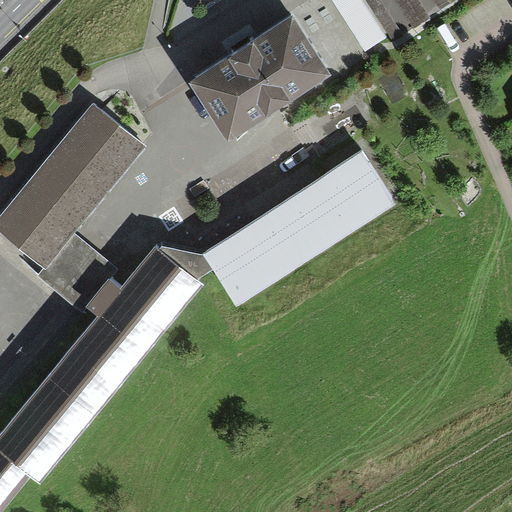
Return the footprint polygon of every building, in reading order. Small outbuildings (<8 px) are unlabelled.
[(382,0),(367,0),(393,40),(404,33),(382,0)] [(420,0),(397,0),(414,26),(431,16),(420,0)] [(449,0),(434,0),(441,9),(451,3),(449,0)] [(328,67),(293,10),(191,73),(227,130),(328,67)] [(146,142),(94,98),(0,209),(0,225),(45,263),(74,228),(146,142)] [(395,194),(361,143),(203,245),(213,261),(236,296),(395,194)] [(74,228),(45,263),(38,270),(82,308),(90,298),(86,295),(109,268),(113,271),(118,265),(74,228)] [(0,502),(31,465),(41,473),(205,276),(198,271),(213,261),(203,245),(162,236),(160,239),(155,236),(120,277),(113,271),(109,268),(86,295),(90,298),(99,305),(0,423),(0,502)]
